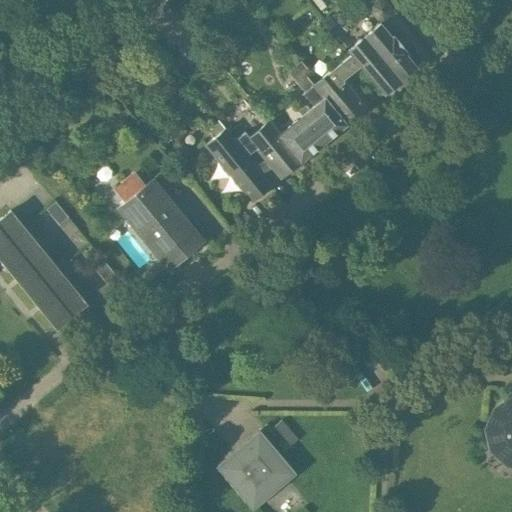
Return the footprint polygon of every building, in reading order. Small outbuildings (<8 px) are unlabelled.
[(326,6),(320,0),(312,0),(321,10),(326,6)] [(164,2),(143,18),(157,36),(178,20),(164,2)] [(381,24),(380,25),(349,50),(352,54),(361,65),(384,93),(417,67),(406,54),(407,52),(394,36),(392,37),(381,24)] [(228,31),(214,42),(220,48),(233,38),(228,31)] [(352,54),(314,85),(346,124),(366,108),(343,80),(361,65),(352,54)] [(219,79),(228,72),(217,58),(208,65),(219,79)] [(301,61),(297,65),(305,75),(309,71),(301,61)] [(116,92),(132,79),(119,62),(103,76),(116,92)] [(314,106),(280,134),(301,161),(335,133),(346,124),(314,85),(305,75),(297,65),(288,72),(305,92),(303,94),(314,106)] [(26,108),(14,117),(23,129),(34,120),(26,108)] [(217,136),(206,145),(252,201),(271,185),(247,156),(227,131),(218,120),(210,127),(217,136)] [(230,128),(227,131),(247,156),(251,153),(257,148),(281,177),(301,161),(280,134),(269,122),(250,138),(245,132),(238,138),(230,128)] [(204,240),(153,178),(145,185),(136,173),(116,189),(125,201),(118,207),(169,269),(204,240)] [(60,201),(50,209),(62,225),(72,217),(60,201)] [(0,218),(0,257),(41,308),(57,327),(87,304),(10,210),(0,218)] [(109,285),(119,278),(106,262),(97,269),(109,285)] [(494,420),(493,438),(502,454),(511,458),(511,404),(506,406),(494,420)] [(281,420),(272,428),(289,447),(298,439),(281,420)] [(259,432),(219,466),(253,507),(293,473),(259,432)]
